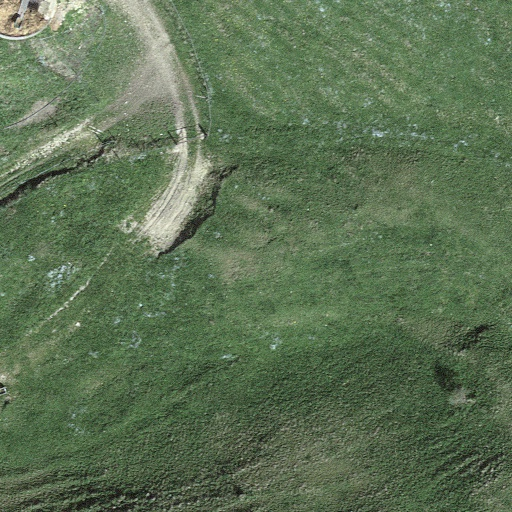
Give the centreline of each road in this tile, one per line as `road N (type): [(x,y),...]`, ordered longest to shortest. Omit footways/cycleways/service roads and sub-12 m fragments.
road 1 (track): [(178,77),(184,118),(177,176),(122,270),(0,368)]
road 2 (track): [(0,177),(178,77),(142,0)]
